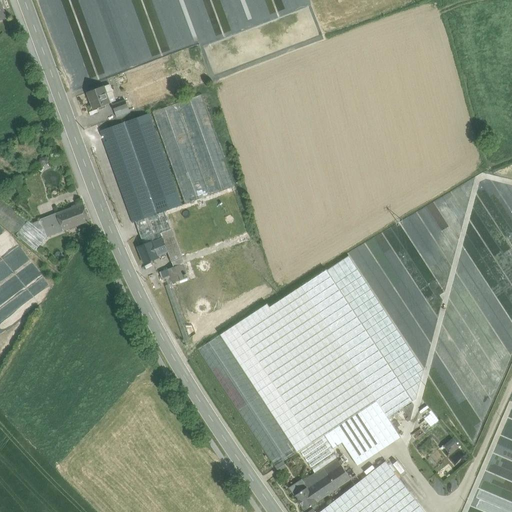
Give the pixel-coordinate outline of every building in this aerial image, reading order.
[(103,86),(109,104),(116,101),(110,84),(103,86)] [(103,86),(87,92),(94,110),(109,104),(103,86)] [(202,95),(152,112),(187,204),(237,186),(202,95)] [(125,101),(112,105),(117,118),(130,113),(125,101)] [(149,113),(100,131),(134,222),(184,205),(149,113)] [(29,221),(0,196),(0,221),(16,235),(28,221),(29,221)] [(83,204),(56,214),(63,230),(90,220),(83,204)] [(56,214),(40,220),(47,237),(63,230),(56,214)] [(168,217),(154,222),(156,226),(170,222),(168,217)] [(40,220),(31,224),(28,221),(16,235),(35,251),(47,237),(40,220)] [(170,222),(156,226),(159,234),(160,233),(172,229),(170,222)] [(172,229),(160,233),(161,235),(162,238),(167,252),(171,262),(181,259),(172,229)] [(152,241),(138,247),(144,264),(159,258),(158,256),(167,252),(162,238),(152,242),(152,241)] [(413,401),(417,398),(424,372),(349,256),(327,270),(413,401)] [(183,264),(160,272),(163,280),(171,277),(173,283),(185,279),(187,278),(183,264)] [(413,401),(327,270),(302,286),(388,417),(413,401)] [(190,338),(171,284),(173,283),(171,277),(163,280),(184,340),(190,338)] [(298,285),(248,318),(279,366),(295,355),(297,354),(308,346),(310,345),(329,332),(298,285)] [(322,436),(245,320),(223,335),(299,451),(322,436)] [(400,440),(329,332),(310,345),(381,453),(400,440)] [(297,452),(220,335),(198,349),(275,467),(297,452)] [(379,454),(308,346),(297,354),(368,462),(379,454)] [(348,437),(295,355),(279,366),(334,449),(337,447),(336,446),(348,437)] [(451,454),(460,447),(453,437),(443,444),(451,454)] [(322,441),(313,447),(315,451),(324,445),(322,441)] [(363,458),(352,441),(345,445),(357,462),(363,458)] [(324,445),(315,451),(319,457),(328,450),(324,445)] [(315,451),(313,447),(302,454),(309,464),(319,457),(315,451)] [(337,459),(323,468),(327,474),(337,488),(350,479),(337,459)] [(323,468),(303,481),(307,487),(327,474),(323,468)] [(327,474),(307,487),(303,481),(302,480),(290,488),(295,496),(305,510),(337,488),(327,474)]
